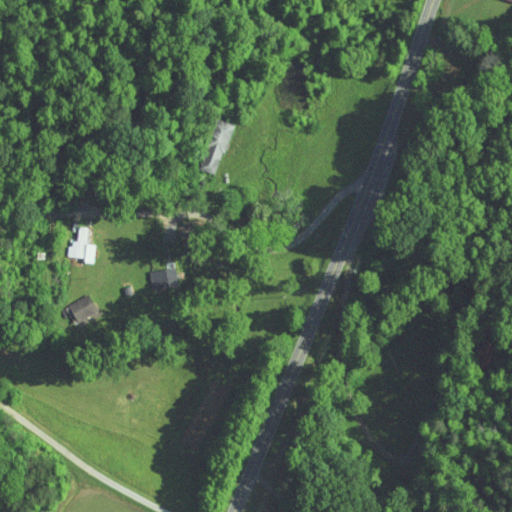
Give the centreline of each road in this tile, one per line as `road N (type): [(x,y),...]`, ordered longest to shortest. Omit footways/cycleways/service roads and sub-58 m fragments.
road 1 (tertiary): [(238,511),(434,0)]
road 2 (residential): [(371,181),(342,193),(297,241),(270,250),(183,212),(87,211),(78,240)]
road 3 (residential): [(174,511),(0,401)]
